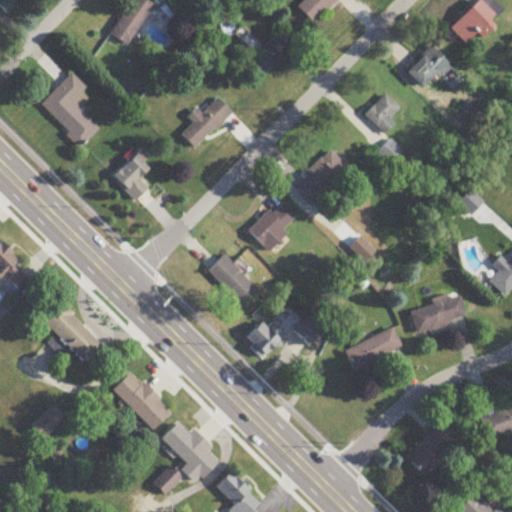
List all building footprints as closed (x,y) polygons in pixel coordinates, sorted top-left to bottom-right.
[(128,47),(153,6),(144,0),(132,0),(110,36),(128,47)] [(313,25),(338,0),(304,0),(296,8),(313,25)] [(465,46),(477,35),(482,41),(495,28),(490,23),(502,11),(490,0),(479,0),(449,30),(465,46)] [(259,81),(295,46),(281,31),(245,66),(259,81)] [(451,68),(430,48),(406,74),(423,90),(437,74),(442,79),(451,68)] [(39,108),(81,149),(98,131),(78,110),(87,101),(81,95),(86,90),(71,75),(39,108)] [(383,136),(394,125),(389,120),(399,110),(385,96),(364,117),(383,136)] [(200,115),(196,111),(186,119),(192,126),(181,135),(193,150),(232,116),(218,100),(200,115)] [(380,152),(384,157),(383,158),(388,164),(400,153),(391,143),(380,152)] [(310,178),(294,194),(308,208),(346,168),(328,151),(307,174),(310,178)] [(148,160),(142,153),(113,177),(134,202),(148,191),(139,180),(150,171),(144,163),(148,160)] [(298,220),(281,203),(270,214),(268,211),(247,232),(267,251),(298,220)] [(20,262),(1,243),(0,244),(0,280),(15,296),(29,282),(15,267),(20,262)] [(511,253),(505,262),(498,257),(491,267),(497,272),(487,284),(505,298),(511,288),(511,253)] [(257,292),(224,257),(207,273),(240,308),(257,292)] [(432,307),(409,313),(414,333),(465,321),(459,298),(447,301),(446,297),(430,301),(432,307)] [(84,364),(101,346),(58,304),(41,322),(84,364)] [(324,329),(314,319),(298,335),(308,345),(324,329)] [(266,329),(261,324),(244,341),(263,361),(285,339),(270,324),(266,329)] [(344,351),(353,371),(400,349),(392,330),(344,351)] [(130,375),(112,392),(152,432),(170,415),(130,375)] [(28,429),(42,443),(65,420),(51,406),(28,429)] [(511,432),(511,409),(479,421),(486,442),(511,432)] [(459,443),(440,423),(404,458),(423,477),(459,443)] [(193,431),(188,436),(177,425),(161,442),(186,466),(180,472),(195,486),(216,463),(206,454),(211,449),(193,431)] [(215,489),(234,507),(228,511),(254,511),(261,505),(229,474),(215,489)] [(495,511),(475,492),(456,511),(495,511)]
